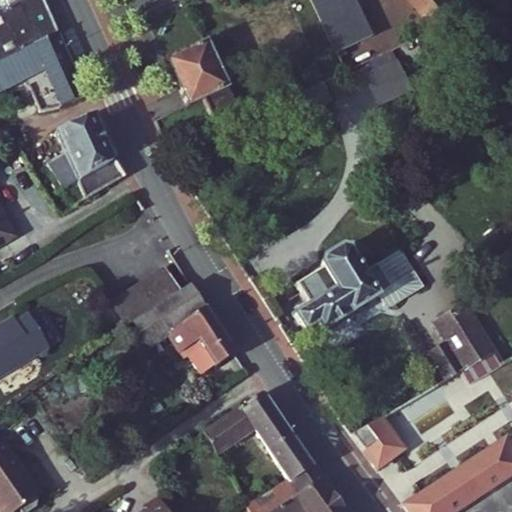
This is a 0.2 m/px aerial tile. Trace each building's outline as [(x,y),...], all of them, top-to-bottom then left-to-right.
[(59,35),(43,0),(30,0),(9,10),(1,14),(0,14),(0,31),(10,26),(24,53),(59,35)] [(30,0),(3,0),(9,10),(30,0)] [(300,7),(297,0),(280,0),(286,12),(300,7)] [(452,46),(417,0),(382,0),(428,63),(452,46)] [(368,74),(344,11),(307,26),(330,88),(368,74)] [(0,96),(46,73),(62,109),(86,98),(59,35),(24,53),(0,65),(0,96)] [(247,132),(210,53),(167,72),(186,116),(204,107),(211,123),(158,147),(168,168),(247,132)] [(296,144),(327,131),(319,112),(288,127),(296,144)] [(127,186),(117,172),(95,119),(57,136),(68,162),(52,170),(59,187),(53,190),(61,202),(76,193),(87,210),(127,186)] [(0,256),(18,245),(0,215),(0,256)] [(401,315),(377,276),(364,284),(349,258),(343,257),(319,271),(323,281),(300,293),(311,313),(294,324),(304,341),(317,335),(321,341),(377,308),(382,319),(389,323),(401,315)] [(424,300),(402,261),(377,276),(401,315),(424,300)] [(182,298),(169,275),(157,281),(170,305),(182,298)] [(170,305),(157,281),(142,289),(157,313),(170,305)] [(157,313),(142,289),(129,297),(143,321),(157,313)] [(241,362),(212,316),(195,290),(182,298),(170,305),(157,313),(143,321),(137,325),(158,359),(166,355),(162,349),(173,342),(183,359),(189,356),(203,380),(218,371),(221,375),(241,362)] [(143,321),(129,297),(115,304),(129,330),(137,325),(143,321)] [(511,364),(511,349),(482,302),(439,327),(466,371),(475,387),(511,364)] [(8,387),(30,374),(32,377),(48,367),(27,334),(17,340),(14,336),(0,344),(0,396),(10,391),(8,387)] [(290,440),(263,397),(203,434),(215,456),(253,435),(265,455),(290,440)] [(404,452),(390,431),(381,416),(362,426),(371,440),(359,446),(375,470),(400,454),(404,452)] [(371,440),(362,426),(349,433),(359,446),(371,440)] [(32,492),(24,479),(14,477),(19,464),(0,434),(0,511),(1,511),(12,505),(16,510),(30,502),(32,492)] [(270,511),(320,484),(290,440),(265,455),(281,482),(253,499),(247,491),(239,496),(247,509),(248,511),(270,511)] [(511,442),(500,449),(511,469),(511,442)] [(405,511),(471,511),(511,487),(511,469),(500,449),(428,494),(403,509),(405,511)] [(336,511),(338,511),(320,484),(270,511),(336,511)] [(169,511),(159,495),(144,505),(148,510),(144,511),(169,511)]
